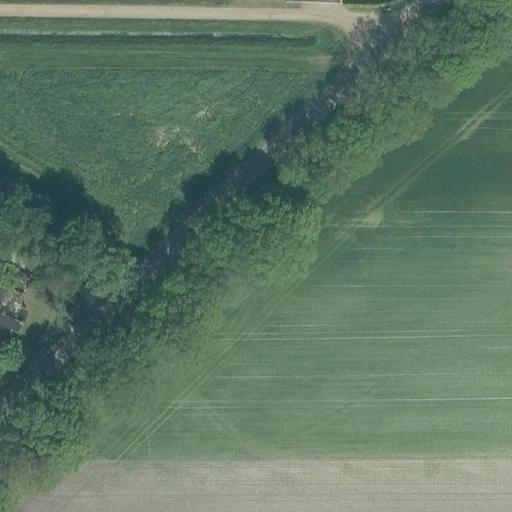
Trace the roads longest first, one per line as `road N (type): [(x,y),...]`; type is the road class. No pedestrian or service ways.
road 1 (tertiary): [(0,406),(425,0)]
road 2 (track): [(407,21),(0,16)]
